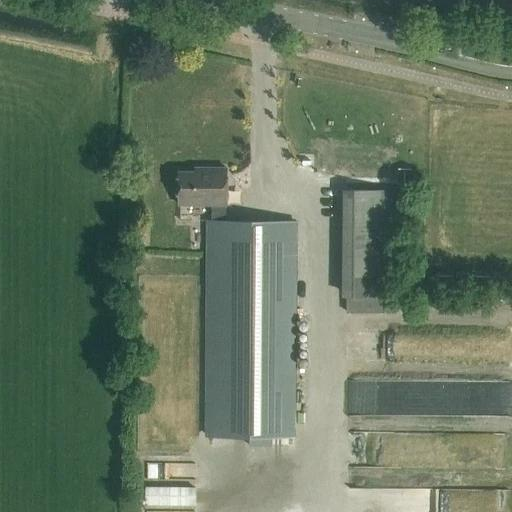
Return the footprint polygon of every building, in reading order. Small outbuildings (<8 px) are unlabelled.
[(227,204),(227,168),(195,168),(195,172),(179,172),(179,204),(212,204),(212,220),(211,220),(210,436),(292,436),(294,221),(226,220),(226,205),(227,204)] [(348,190),(347,296),(383,296),(384,190),(348,190)] [(416,421),(353,420),(353,435),(416,436),(416,421)] [(493,463),(493,438),(462,438),(462,463),(493,463)] [(164,511),(200,511),(202,485),(165,484),(164,511)]
